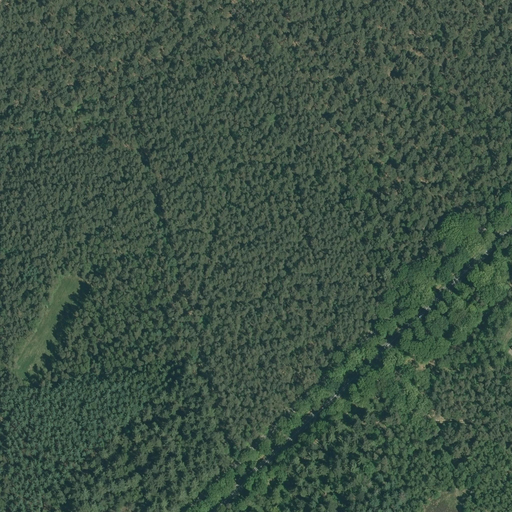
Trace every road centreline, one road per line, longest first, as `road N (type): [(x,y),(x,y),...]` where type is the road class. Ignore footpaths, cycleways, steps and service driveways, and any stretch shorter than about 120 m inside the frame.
road 1 (unclassified): [(186,511),(511,201)]
road 2 (primary): [(215,511),(511,227)]
